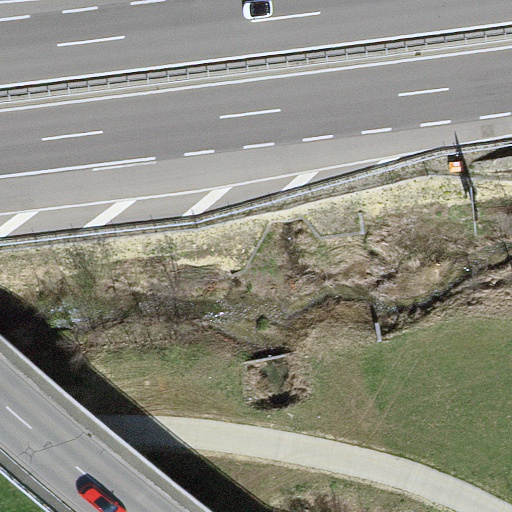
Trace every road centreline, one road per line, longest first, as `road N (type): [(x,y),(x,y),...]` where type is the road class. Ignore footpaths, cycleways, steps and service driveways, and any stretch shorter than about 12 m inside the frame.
road 1 (motorway): [(0,143),(511,79)]
road 2 (track): [(0,435),(145,429),(274,444),(398,472),(493,511)]
road 3 (motorway): [(415,0),(0,52)]
road 4 (secondary): [(130,511),(0,397)]
